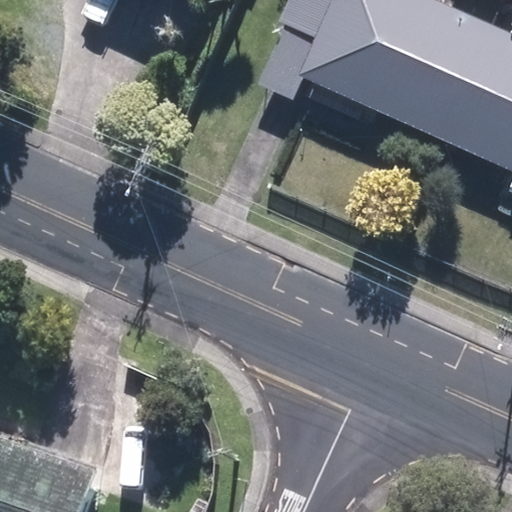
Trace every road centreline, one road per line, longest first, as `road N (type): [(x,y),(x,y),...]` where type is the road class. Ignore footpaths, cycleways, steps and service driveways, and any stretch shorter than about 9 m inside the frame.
road 1 (tertiary): [(0,191),(380,361)]
road 2 (residential): [(311,511),(380,361)]
road 3 (tertiary): [(380,361),(511,416)]
